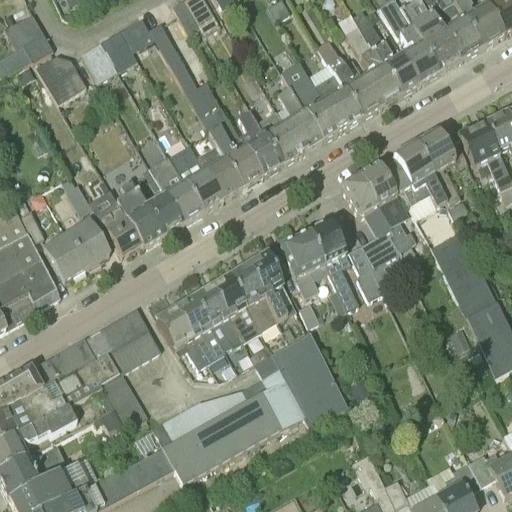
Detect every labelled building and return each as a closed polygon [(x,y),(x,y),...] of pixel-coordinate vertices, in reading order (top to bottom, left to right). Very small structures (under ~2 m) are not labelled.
[(194,0),(182,7),(196,30),(212,21),(200,0),(194,0)] [(235,8),(229,0),(212,0),(222,16),(235,8)] [(426,0),(421,3),(460,68),(479,56),(444,0),(426,0)] [(444,0),(479,56),(502,43),(484,12),(471,19),(469,15),(471,14),(462,0),(444,0)] [(484,12),(502,43),(511,37),(511,10),(505,0),(477,0),(478,0),(484,11),(484,12)] [(393,6),(437,81),(460,68),(421,3),(399,15),(393,6)] [(276,27),(289,19),(281,5),(267,13),(276,27)] [(399,62),(417,93),(437,81),(393,6),(379,15),(397,44),(400,42),(406,53),(411,50),(413,54),(399,62)] [(198,34),(196,30),(182,7),(173,13),(189,40),(198,34)] [(357,34),(399,104),(417,93),(399,62),(388,68),(386,65),(390,62),(362,18),(352,24),(350,21),(349,22),(357,34)] [(15,56),(42,40),(32,22),(4,34),(15,56)] [(374,76),(361,85),(379,115),(399,104),(357,34),(349,22),(338,28),(367,76),(372,73),(374,76)] [(181,93),(154,47),(152,48),(141,26),(119,39),(131,59),(147,51),(174,96),(181,93)] [(215,152),(241,197),(261,185),(244,155),(237,143),(206,88),(197,94),(160,32),(149,37),(154,47),(181,93),(215,153),(215,152)] [(99,50),(117,78),(136,67),(131,59),(119,39),(99,50)] [(42,40),(15,56),(0,64),(0,83),(1,85),(31,68),(32,69),(52,58),(42,40)] [(327,71),(333,82),(359,127),(379,115),(361,85),(351,67),(343,71),(327,47),(316,53),(327,71)] [(97,89),(117,78),(99,50),(80,61),(92,82),(97,89)] [(286,95),(319,151),(340,138),(321,108),(312,113),(298,89),(299,89),(283,61),(272,67),(288,95),(286,95)] [(35,75),(57,111),(85,94),(69,68),(55,63),(35,75)] [(16,80),(22,91),(36,83),(30,72),(16,80)] [(313,93),(321,108),(340,138),(359,127),(333,82),(313,93)] [(295,123),(282,131),(300,162),(319,151),(286,95),(277,100),(290,121),(293,119),(295,123)] [(249,117),(280,174),(300,162),(282,131),(270,138),(268,134),(271,132),(253,102),(244,108),(249,117)] [(237,143),(244,155),(261,185),(280,174),(249,117),(238,123),(247,139),(237,143)] [(113,127),(108,120),(98,125),(103,133),(113,127)] [(511,164),(511,133),(505,120),(481,131),(495,161),(496,161),(497,161),(508,156),(511,164)] [(497,161),(496,161),(495,161),(481,131),(458,142),(474,176),(486,171),(504,209),(511,205),(511,192),(497,161)] [(413,151),(433,182),(445,209),(446,212),(459,205),(445,179),(444,180),(442,176),(453,170),(456,176),(468,170),(453,145),(443,150),(436,138),(430,142),(430,141),(413,151)] [(429,201),(436,214),(445,209),(433,182),(413,151),(381,170),(406,213),(429,201)] [(241,197),(215,152),(215,153),(195,164),(203,178),(221,209),(241,197)] [(167,164),(201,221),(221,209),(203,178),(194,183),(179,157),(167,164)] [(148,175),(163,201),(181,233),(201,221),(167,164),(148,175)] [(405,241),(398,229),(407,224),(377,172),(357,184),(392,243),(391,244),(397,257),(415,249),(409,239),(405,241)] [(61,188),(67,198),(75,193),(69,183),(61,188)] [(359,253),(359,254),(370,274),(399,260),(397,257),(391,244),(392,243),(357,184),(340,194),(358,225),(363,223),(375,243),(359,253)] [(12,211),(20,207),(10,186),(2,189),(12,211)] [(140,253),(142,256),(162,244),(143,213),(127,186),(118,191),(125,202),(114,209),(115,210),(140,253)] [(65,199),(80,223),(92,215),(77,192),(75,193),(67,198),(65,199)] [(163,201),(143,213),(162,244),(181,233),(163,201)] [(467,219),(461,207),(447,214),(453,226),(467,219)] [(125,261),(140,253),(115,210),(95,221),(116,257),(121,254),(125,261)] [(0,317),(26,303),(34,321),(59,305),(31,251),(18,224),(14,215),(0,221),(0,317)] [(18,224),(31,251),(43,246),(30,218),(18,224)] [(63,241),(85,276),(107,262),(87,228),(63,241)] [(340,276),(349,271),(345,263),(329,230),(307,240),(326,280),(327,279),(335,297),(346,318),(358,313),(340,276)] [(511,378),(511,347),(484,289),(460,239),(429,254),(458,313),(466,331),(494,387),(511,378)] [(312,286),(326,280),(307,240),(278,254),(294,287),(295,287),(304,304),(317,298),(312,286)] [(63,241),(42,254),(63,289),(85,276),(63,241)] [(370,274),(359,254),(348,259),(358,278),(355,284),(366,307),(382,299),(370,274)] [(282,294),(275,278),(276,278),(266,261),(263,262),(259,260),(254,263),(254,268),(247,272),(276,328),(286,323),(276,302),(273,303),(271,300),(282,294)] [(268,333),(276,328),(247,272),(228,283),(259,339),(246,316),(255,311),(268,333)] [(210,294),(241,350),(259,339),(228,283),(227,284),(223,282),(217,285),(217,290),(210,294)] [(232,355),(241,350),(210,294),(191,305),(210,337),(219,332),(232,355)] [(338,322),(346,318),(335,297),(328,300),(338,322)] [(0,317),(0,339),(3,338),(34,321),(26,303),(0,317)] [(203,341),(210,337),(191,305),(190,306),(186,304),(181,307),(180,312),(174,316),(207,370),(217,364),(203,341)] [(299,316),(307,334),(318,329),(310,310),(299,316)] [(466,331),(458,313),(448,318),(457,335),(466,331)] [(148,337),(145,333),(135,315),(125,321),(137,343),(148,337)] [(196,376),(207,370),(174,316),(154,327),(173,359),(184,354),(196,376)] [(127,349),(137,343),(125,321),(114,328),(127,349)] [(116,355),(127,349),(114,328),(104,334),(116,355)] [(106,362),(106,361),(116,355),(104,334),(93,340),(106,362)] [(449,340),(457,358),(469,352),(461,335),(449,340)] [(421,336),(406,343),(414,360),(429,352),(421,336)] [(137,343),(150,364),(160,358),(148,337),(137,343)] [(95,367),(106,362),(93,340),(82,346),(95,367)] [(282,389),(302,425),(309,437),(346,416),(308,341),(267,364),(254,370),(253,371),(255,374),(262,385),(268,396),(282,389)] [(139,370),(150,364),(137,343),(127,349),(139,370)] [(0,420),(95,367),(82,346),(0,393),(0,420)] [(128,376),(139,370),(127,349),(116,355),(128,376)] [(119,380),(122,379),(128,376),(116,355),(106,361),(117,380),(119,380)] [(254,370),(267,364),(263,355),(250,362),(254,370)] [(368,368),(364,358),(357,361),(355,364),(355,368),(358,373),(368,368)] [(0,420),(0,452),(68,415),(67,413),(102,395),(99,391),(117,380),(106,361),(106,362),(95,367),(0,420)] [(229,372),(221,376),(226,384),(234,380),(229,372)] [(99,391),(102,395),(105,402),(106,403),(126,391),(128,390),(122,379),(119,380),(99,391)] [(377,407),(363,382),(348,390),(362,415),(377,407)] [(246,409),(268,396),(262,385),(239,398),(246,409)] [(161,455),(174,477),(182,491),(302,425),(282,389),(268,396),(246,409),(220,423),(210,428),(200,434),(191,439),(181,444),(171,450),(162,455),(161,455)] [(112,414),(132,403),(126,391),(106,403),(112,414)] [(118,425),(139,414),(132,403),(112,414),(118,425)] [(210,428),(220,423),(210,404),(200,410),(210,428)] [(200,434),(210,428),(200,410),(199,407),(189,413),(200,434)] [(191,439),(200,434),(189,413),(179,418),(191,439)] [(124,436),(145,425),(139,414),(118,425),(124,436)] [(0,452),(0,479),(26,466),(25,463),(26,463),(20,451),(24,449),(25,450),(28,451),(48,440),(50,443),(75,429),(68,415),(0,452)] [(446,428),(452,430),(456,419),(449,417),(446,428)] [(181,444),(191,439),(179,418),(170,424),(181,444)] [(171,450),(181,444),(170,424),(160,429),(171,450)] [(456,437),(452,430),(446,428),(451,439),(456,437)] [(162,455),(171,450),(160,429),(150,434),(152,438),(162,455)] [(161,455),(162,455),(152,438),(135,447),(144,465),(161,455)] [(0,479),(0,494),(7,509),(65,476),(54,454),(28,467),(26,463),(25,463),(26,466),(0,479)] [(58,511),(109,511),(174,477),(161,455),(144,465),(98,490),(94,492),(73,504),(58,511)] [(466,471),(479,494),(494,486),(504,505),(511,499),(511,460),(499,467),(495,460),(484,465),(483,462),(466,471)] [(393,511),(384,493),(368,461),(352,470),(365,495),(368,493),(378,511),(393,511)] [(65,476),(7,509),(8,511),(58,511),(73,504),(94,492),(83,467),(65,476)] [(434,504),(438,511),(471,511),(466,502),(479,494),(466,471),(452,478),(454,482),(445,487),(449,495),(434,504)] [(384,493),(393,511),(405,511),(408,511),(396,487),(384,493)]
